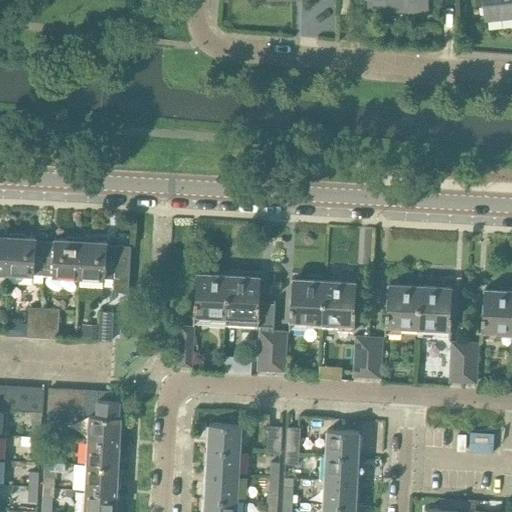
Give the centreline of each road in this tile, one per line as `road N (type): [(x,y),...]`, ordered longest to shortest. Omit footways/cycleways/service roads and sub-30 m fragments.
road 1 (tertiary): [(511,206),(0,179)]
road 2 (residential): [(163,511),(168,385),(405,399)]
road 3 (residential): [(511,72),(205,46),(198,0)]
